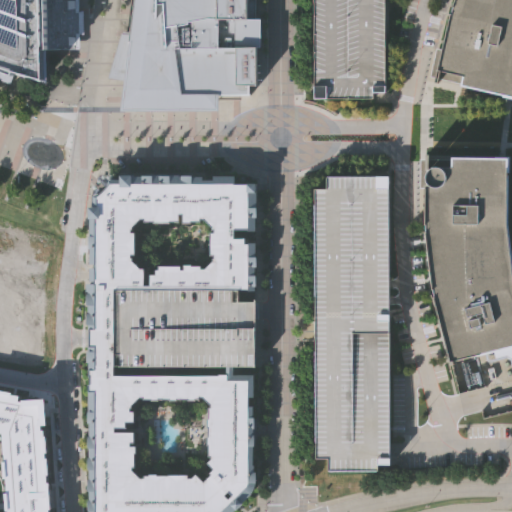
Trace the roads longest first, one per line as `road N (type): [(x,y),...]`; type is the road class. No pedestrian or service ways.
road 1 (residential): [(284,511),(281,0)]
road 2 (residential): [(86,148),(63,317),(73,511)]
road 3 (residential): [(86,148),(104,0)]
